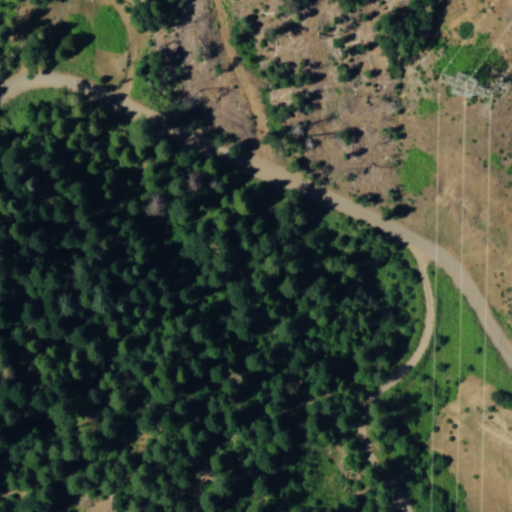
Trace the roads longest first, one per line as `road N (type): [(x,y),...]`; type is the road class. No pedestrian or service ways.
road 1 (tertiary): [(511,394),(435,296),(398,270),(76,109),(40,100),(0,108)]
road 2 (residential): [(375,511),(339,444),(345,424),(380,402),(404,361),(407,313),(398,270)]
